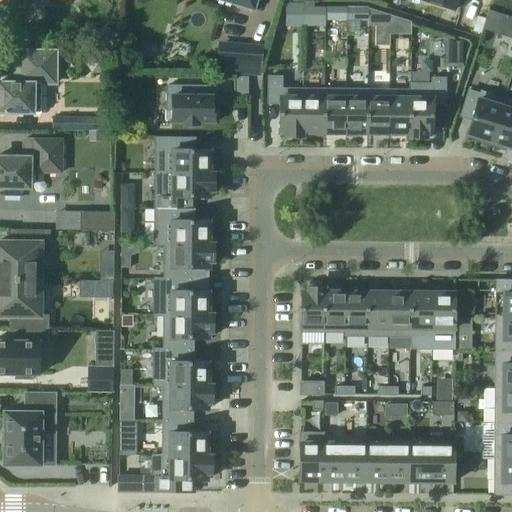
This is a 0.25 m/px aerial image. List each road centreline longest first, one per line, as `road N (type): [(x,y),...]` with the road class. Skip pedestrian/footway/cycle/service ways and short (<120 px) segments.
road 1 (residential): [(262,249),(264,177),(469,178),(511,192)]
road 2 (residential): [(262,249),(259,511)]
road 3 (residential): [(511,251),(262,249)]
